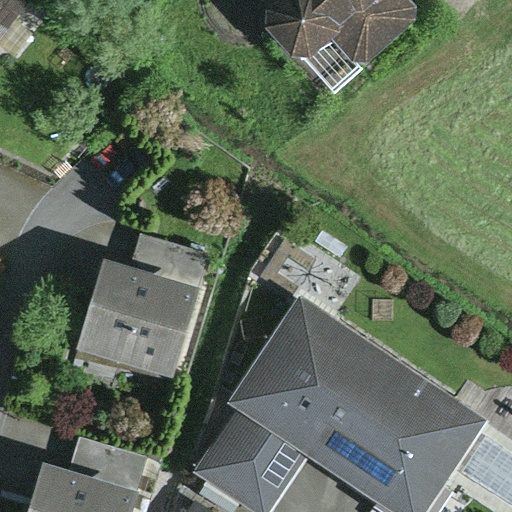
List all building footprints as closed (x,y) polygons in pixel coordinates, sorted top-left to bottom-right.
[(0,0),(0,39),(28,0),(0,0)] [(266,0),(268,1),(267,25),(293,52),(308,53),(334,40),(341,30),(341,20),(356,8),(363,9),(371,0),(266,0)] [(416,3),(413,0),(371,0),(363,9),(356,8),(341,20),(341,30),(334,40),(354,60),(368,60),(415,18),(416,3)] [(141,233),(132,265),(200,284),(209,253),(141,233)] [(104,257),(75,356),(171,383),(200,284),(132,265),(104,257)] [(275,511),(310,460),(389,511),(429,511),(492,418),(301,293),(230,400),(238,405),(194,471),(256,511),(275,511)] [(81,436),(71,467),(137,486),(146,455),(81,436)] [(71,467),(44,458),(28,511),(129,511),(137,486),(71,467)] [(215,511),(194,499),(186,511),(215,511)]
